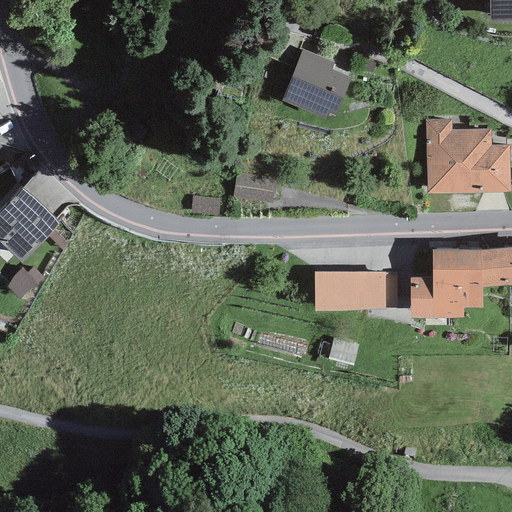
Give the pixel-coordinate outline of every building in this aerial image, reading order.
[(511,0),(488,0),(489,22),(511,21),(511,0)] [(335,63),(302,50),(281,101),(326,119),(328,114),(335,116),(351,79),(332,71),(335,63)] [(372,72),(375,63),(357,58),(354,67),(372,72)] [(450,120),(425,120),(426,194),(510,193),(509,146),(490,146),(490,129),(450,129),(450,120)] [(272,202),(276,179),(236,174),(233,197),(272,202)] [(21,188),(0,209),(0,244),(20,264),(59,224),(21,188)] [(220,198),(192,196),(190,213),(218,216),(220,198)] [(511,247),(482,251),(482,288),(511,285),(511,247)] [(482,288),(482,251),(432,250),(432,277),(411,277),(411,318),(463,318),(463,308),(482,308),(482,288)] [(20,300),(42,279),(32,267),(27,274),(22,268),(6,287),(20,300)] [(396,272),(314,272),(314,311),(396,311),(396,272)] [(349,368),(356,346),(333,340),(327,362),(349,368)]
